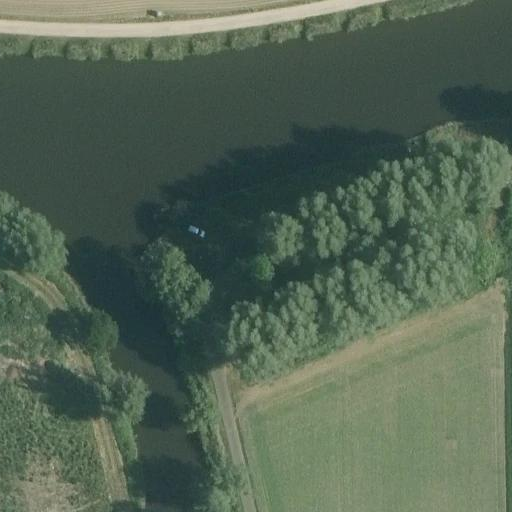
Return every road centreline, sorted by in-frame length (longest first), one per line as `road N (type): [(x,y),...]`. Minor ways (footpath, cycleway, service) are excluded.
road 1 (unclassified): [(247,511),(210,337),(213,301),(225,279),(511,159)]
road 2 (track): [(361,0),(217,26),(0,26)]
